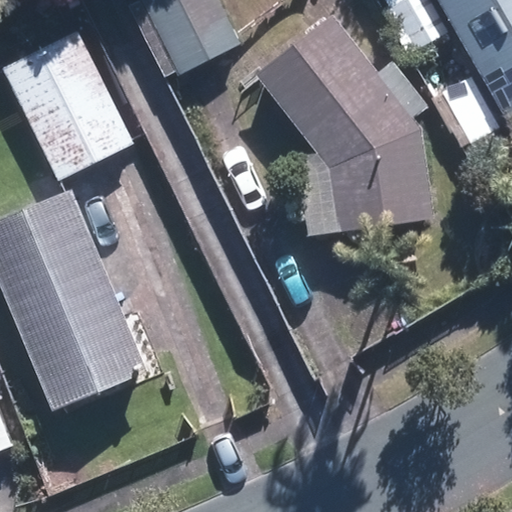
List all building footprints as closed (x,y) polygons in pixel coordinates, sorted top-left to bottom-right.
[(246,40),(226,0),(148,0),(183,70),(246,40)] [(511,0),(445,0),(511,116),(511,0)] [(433,103),(397,58),(383,68),(339,11),(261,70),(323,150),(306,152),(316,231),(441,215),(431,136),(422,137),(431,130),(419,115),(433,103)] [(140,141),(82,26),(4,65),(62,180),(140,141)] [(504,123),(476,73),(445,90),(473,140),(504,123)] [(153,367),(78,185),(0,217),(0,261),(60,405),(153,367)] [(264,377),(240,329),(211,344),(235,392),(264,377)] [(0,449),(16,443),(0,402),(0,449)]
